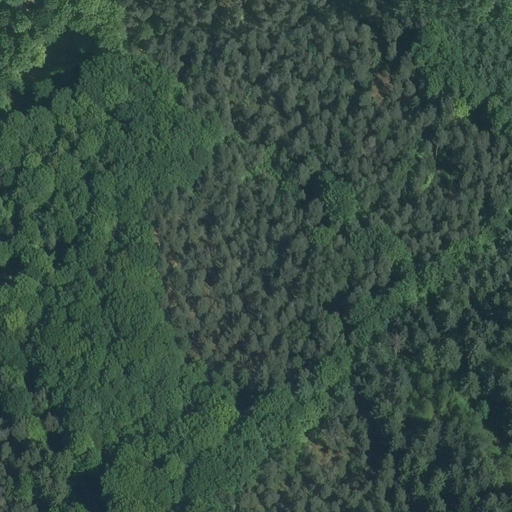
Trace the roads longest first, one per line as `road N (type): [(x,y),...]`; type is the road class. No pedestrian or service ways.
road 1 (track): [(511,445),(401,289),(321,202),(259,151),(181,125),(107,69)]
road 2 (unknown): [(148,468),(101,329),(127,189),(107,69)]
road 3 (track): [(99,511),(0,328)]
